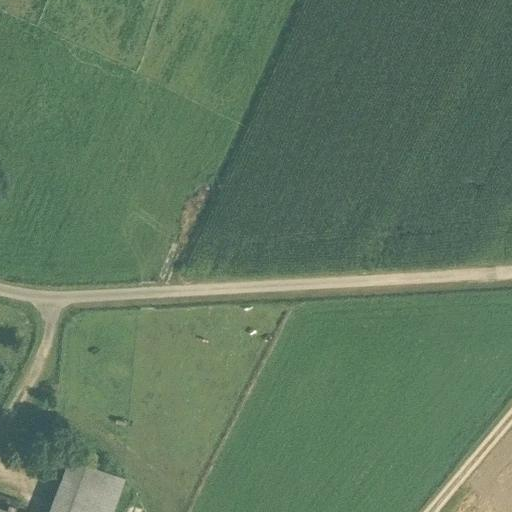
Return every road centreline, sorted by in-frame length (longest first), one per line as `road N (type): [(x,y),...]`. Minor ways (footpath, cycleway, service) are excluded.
road 1 (track): [(511,273),(55,303)]
road 2 (track): [(511,416),(432,511)]
